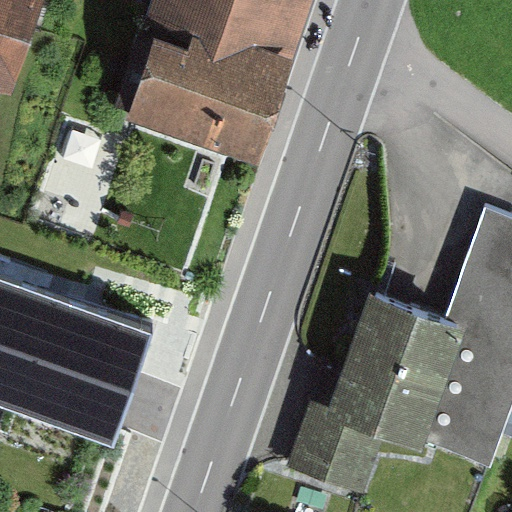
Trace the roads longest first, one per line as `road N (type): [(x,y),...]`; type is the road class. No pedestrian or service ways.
road 1 (tertiary): [(196,511),(371,0)]
road 2 (track): [(511,143),(390,51),(357,41)]
